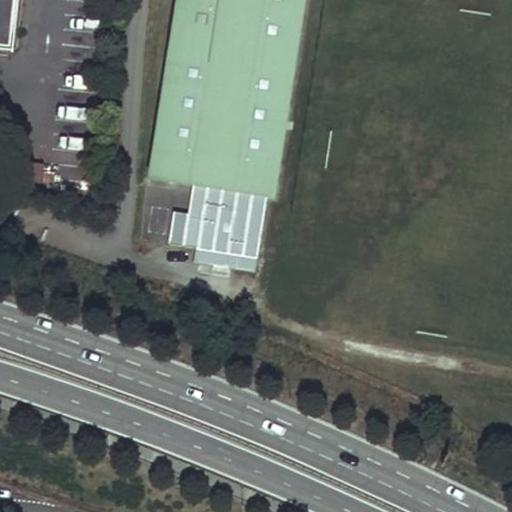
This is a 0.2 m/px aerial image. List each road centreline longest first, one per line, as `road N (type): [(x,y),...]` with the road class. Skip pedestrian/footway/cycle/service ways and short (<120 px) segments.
road 1 (trunk): [(460,511),(227,410),(0,327)]
road 2 (trunk): [(0,376),(350,511)]
road 3 (residential): [(118,249),(0,211)]
